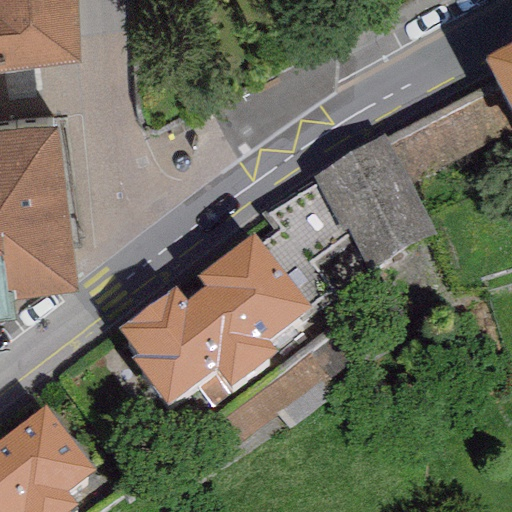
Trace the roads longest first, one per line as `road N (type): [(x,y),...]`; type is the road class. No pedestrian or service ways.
road 1 (secondary): [(511,25),(329,125),(138,263)]
road 2 (residential): [(100,0),(117,183),(138,263)]
road 3 (secondary): [(138,263),(0,370)]
